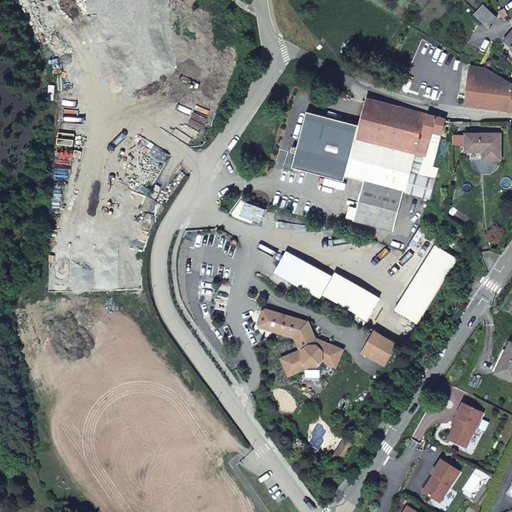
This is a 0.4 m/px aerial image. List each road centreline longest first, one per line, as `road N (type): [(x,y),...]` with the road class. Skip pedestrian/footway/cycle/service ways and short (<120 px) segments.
road 1 (residential): [(319,511),(176,318),(158,261),(267,73),(271,52)]
road 2 (tertiary): [(511,256),(431,371),(352,511)]
road 3 (residential): [(271,52),(375,93),(451,113),(511,117)]
road 4 (unknown): [(252,238),(238,329),(258,381),(253,423)]
road 5 (unknown): [(252,238),(387,281)]
